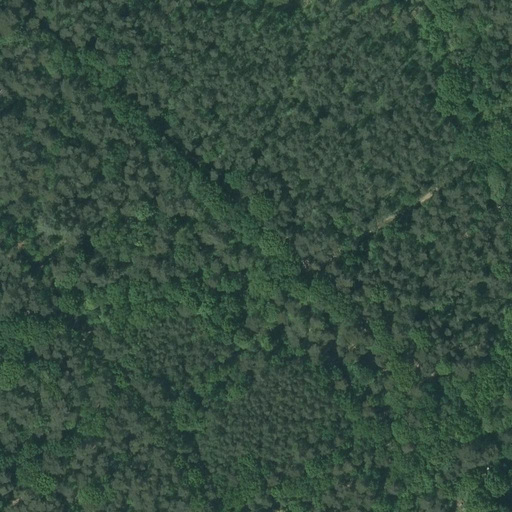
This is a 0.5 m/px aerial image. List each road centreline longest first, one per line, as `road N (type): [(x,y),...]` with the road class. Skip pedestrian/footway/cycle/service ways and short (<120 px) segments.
road 1 (track): [(25,0),(437,380)]
road 2 (track): [(511,141),(311,262),(0,311)]
road 3 (track): [(437,380),(149,511)]
road 4 (track): [(511,172),(430,0)]
